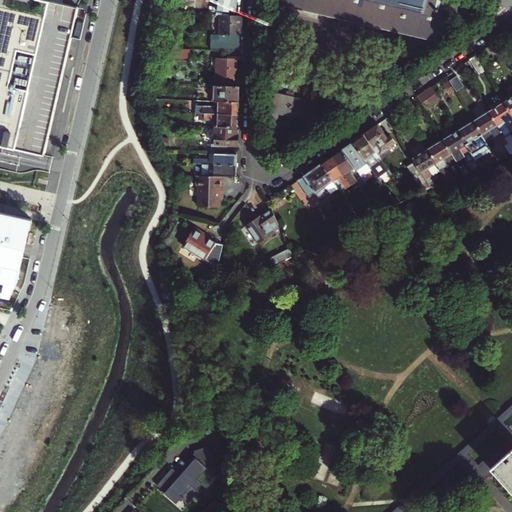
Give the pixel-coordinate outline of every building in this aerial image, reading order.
[(0,0),(0,147),(46,158),(80,8),(69,6),(61,4),(43,0),(0,0)] [(470,6),(444,0),(280,0),(279,5),(439,41),(441,33),(447,34),(447,33),(448,25),(448,23),(443,22),(444,20),(466,25),(470,6)] [(245,17),(223,16),(222,36),(244,37),(244,26),(245,17)] [(228,38),(210,38),(210,48),(228,48),(228,38)] [(236,52),(216,51),(215,86),(242,87),(243,77),(235,77),(236,52)] [(483,74),(489,70),(480,54),(473,59),(483,74)] [(454,90),(462,86),(456,74),(448,78),(454,90)] [(215,86),(214,101),(242,102),(242,87),(215,86)] [(442,100),(434,86),(427,92),(435,105),(442,100)] [(301,99),(302,95),(290,92),(288,96),(271,92),(270,124),(279,124),(279,119),(281,119),(286,115),(286,113),(292,115),(297,98),(301,99)] [(435,105),(427,92),(420,97),(427,109),(435,105)] [(319,115),(327,118),(331,102),(302,95),(301,99),(297,98),(292,115),(318,119),(319,115)] [(242,102),(214,101),(214,107),(199,106),(199,112),(206,113),(214,113),(241,114),(242,102)] [(511,125),(510,123),(511,122),(511,109),(507,101),(492,111),(502,127),(506,134),(511,144),(511,125)] [(406,107),(414,121),(421,116),(412,102),(406,107)] [(476,121),(494,151),(498,149),(499,148),(495,141),(499,139),(495,131),(502,127),(492,111),(476,121)] [(221,127),(241,127),(241,114),(214,113),(206,113),(206,119),(222,120),(221,127)] [(495,153),(494,151),(476,121),(460,131),(484,171),(489,169),(483,160),(495,153)] [(388,137),(380,125),(374,130),(373,128),(365,133),(381,155),(398,142),(392,134),(388,137)] [(221,127),(220,127),(219,144),(213,144),(213,154),(229,155),(230,145),(240,146),(241,127),(221,127)] [(495,131),(499,139),(502,137),(506,134),(502,127),(495,131)] [(484,171),(460,131),(445,140),(460,164),(467,161),(476,175),(484,171)] [(365,133),(355,141),(371,164),(376,161),(386,175),(392,171),(381,155),(365,133)] [(502,137),(508,147),(511,145),(511,144),(506,134),(502,137)] [(445,140),(431,148),(440,163),(444,169),(448,176),(450,179),(452,177),(449,171),(460,164),(445,140)] [(355,141),(344,149),(364,176),(374,169),(371,164),(355,141)] [(440,163),(431,148),(416,158),(418,160),(434,187),(439,184),(434,175),(437,173),(433,167),(440,163)] [(364,176),(344,149),(335,155),(354,183),(356,185),(361,182),(365,183),(367,181),(364,176)] [(505,161),(498,149),(494,151),(495,153),(501,163),(505,161)] [(195,164),(204,164),(239,166),(239,155),(229,155),(213,154),(211,154),(211,159),(195,159),(195,164)] [(324,163),(336,179),(341,175),(349,186),(354,183),(335,155),(324,163)] [(434,187),(418,160),(411,164),(427,190),(434,187)] [(342,188),(336,179),(324,163),(301,179),(313,196),(320,192),(324,198),(329,194),(330,197),(342,188)] [(203,175),(227,176),(239,176),(239,166),(204,164),(203,175)] [(227,176),(203,175),(200,175),(200,184),(202,186),(201,206),(222,207),(223,190),(226,190),(227,176)] [(377,215),(388,209),(383,203),(374,209),(377,215)] [(287,224),(276,209),(268,214),(267,213),(252,223),(266,242),(280,232),(279,230),(287,224)] [(0,297),(12,300),(20,282),(27,252),(34,220),(12,215),(0,211),(0,297)] [(209,233),(199,227),(186,246),(207,260),(218,244),(207,237),(209,233)] [(288,261),(307,251),(302,244),(284,255),(288,261)] [(61,268),(0,401),(0,510),(63,418),(105,298),(99,271),(61,268)] [(172,468),(157,485),(166,493),(170,489),(187,504),(199,491),(197,489),(202,484),(207,489),(218,477),(213,473),(216,469),(209,446),(194,451),(196,457),(181,475),(172,468)] [(511,511),(511,450),(493,467),(511,488),(511,511)]
